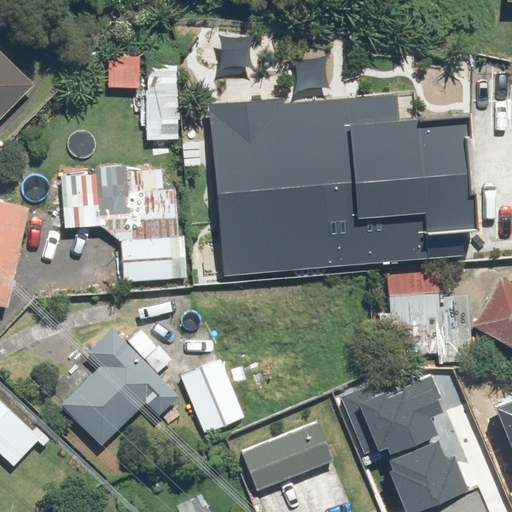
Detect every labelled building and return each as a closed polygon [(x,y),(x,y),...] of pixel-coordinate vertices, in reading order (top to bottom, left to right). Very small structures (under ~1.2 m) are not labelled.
[(190,58),(144,56),(139,142),(185,145),(190,58)] [(0,114),(27,86),(0,60),(0,114)] [(459,218),(467,217),(458,110),(392,115),(390,88),(209,102),(222,265),(461,246),(459,218)] [(158,172),(58,178),(61,230),(98,228),(117,241),(119,282),(182,278),(180,238),(173,238),(170,190),(159,191),(158,172)] [(0,308),(2,309),(21,209),(0,205),(0,308)] [(390,357),(435,353),(436,360),(469,358),(464,306),(436,308),(433,272),(384,276),(390,357)] [(511,288),(496,279),(469,327),(511,351),(511,288)] [(174,397),(106,329),(81,354),(95,368),(56,406),(97,448),(141,405),(154,418),(174,397)] [(216,362),(178,377),(200,434),(239,418),(216,362)] [(342,398),(363,450),(385,442),(390,453),(439,434),(431,414),(441,411),(426,375),(394,387),(391,379),(342,398)] [(511,402),(500,407),(511,438),(511,402)] [(0,405),(0,458),(8,466),(35,439),(0,405)] [(240,452),(256,489),(331,458),(316,421),(240,452)] [(387,462),(407,511),(468,487),(456,455),(448,459),(441,441),(387,462)] [(479,511),(472,494),(426,511),(479,511)] [(204,511),(197,495),(172,505),(174,511),(204,511)]
